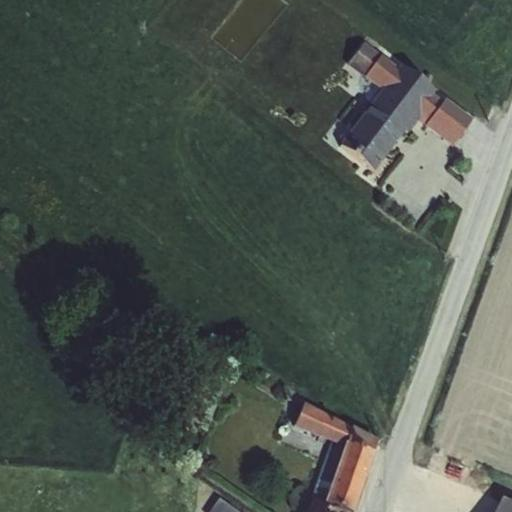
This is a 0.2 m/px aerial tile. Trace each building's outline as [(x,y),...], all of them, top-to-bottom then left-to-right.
[(336,146),(378,171),(410,117),(423,124),(443,91),(361,41),(345,67),(373,84),(336,146)] [(452,145),(473,118),(444,97),(424,125),(452,145)] [(187,423),(208,426),(215,385),(194,381),(187,423)] [(298,408),(293,428),(326,437),(306,511),(354,511),(377,429),(298,408)] [(208,511),(244,511),(217,497),(208,511)]
